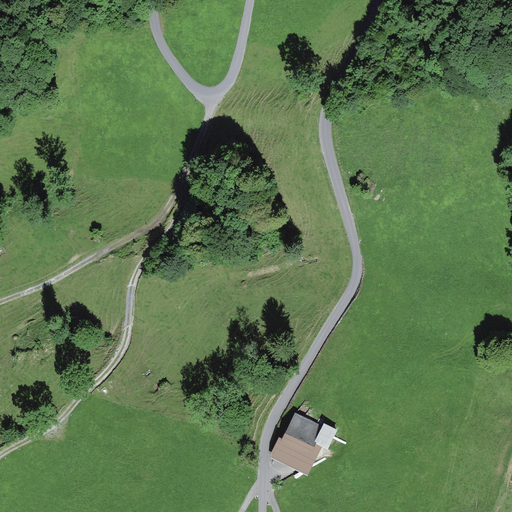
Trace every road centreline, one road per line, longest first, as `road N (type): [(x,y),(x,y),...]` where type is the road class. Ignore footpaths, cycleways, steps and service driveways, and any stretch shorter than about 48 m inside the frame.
road 1 (residential): [(378,0),(324,126),(353,242),(350,279),(268,437),(263,511)]
road 2 (track): [(185,172),(178,216),(133,276),(124,348),(58,421),(0,455)]
road 3 (track): [(211,95),(197,146),(157,220),(46,286),(0,302)]
road 4 (residential): [(153,0),(157,35),(183,81),(216,96),(233,77),(252,0)]
